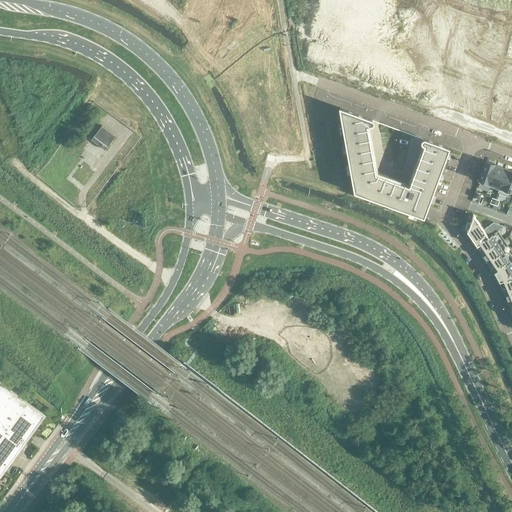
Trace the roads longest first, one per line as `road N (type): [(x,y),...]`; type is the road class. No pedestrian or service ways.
road 1 (secondary): [(17,501),(194,284),(219,215)]
road 2 (secondary): [(189,201),(188,233),(162,299),(17,501)]
road 3 (secondary): [(220,197),(189,101),(148,54),(93,19),(10,0)]
road 4 (secondary): [(0,31),(86,49),(115,65),(164,121),(189,201)]
road 5 (residential): [(511,335),(446,222),(473,139)]
road 6 (secondary): [(412,285),(397,263),(362,241),(220,197)]
road 7 (secondary): [(219,215),(349,255),(412,285)]
road 8 (secondary): [(511,462),(435,310),(412,285)]
road 9 (unclassified): [(312,188),(280,0)]
road 10 (residential): [(473,139),(332,86)]
